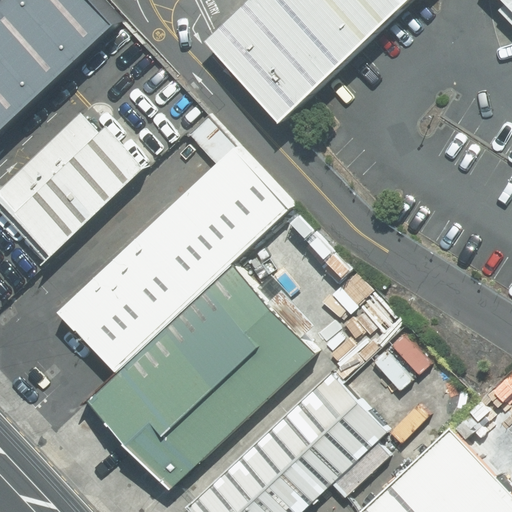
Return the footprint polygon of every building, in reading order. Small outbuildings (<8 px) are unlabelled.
[(0,0),(0,162),(127,44),(85,0),(0,0)] [(268,0),(219,47),(294,125),(423,0),(268,0)] [(158,179),(92,109),(0,194),(0,214),(56,274),(158,179)] [(296,213),(237,150),(63,313),(122,375),(234,270),(296,213)] [(322,363),(234,270),(122,375),(96,399),(183,492),(322,363)] [(313,511),(391,439),(325,370),(187,500),(198,511),(313,511)] [(511,377),(471,415),(491,437),(506,423),(511,429),(511,377)] [(511,511),(511,493),(455,433),(371,511),(511,511)]
